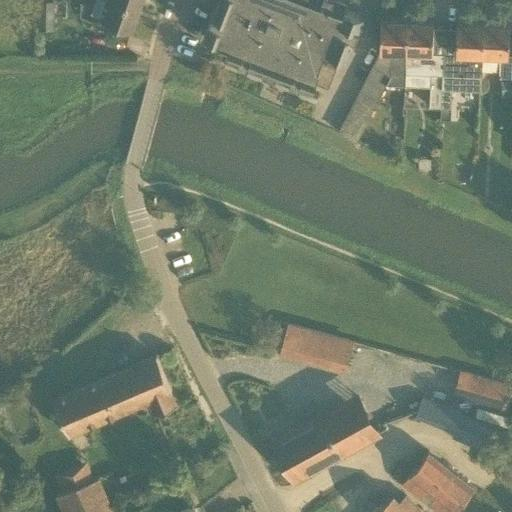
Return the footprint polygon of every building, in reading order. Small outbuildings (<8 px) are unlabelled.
[(120,0),(104,0),(98,16),(102,17),(98,26),(115,32),(118,24),(132,29),(140,7),(120,0)] [(222,0),(208,37),(229,46),(227,52),(314,85),(314,82),(328,88),(336,67),(320,61),(324,51),(341,57),(358,14),(343,8),(346,0),(222,0)] [(52,29),(53,1),(38,1),(37,29),(52,29)] [(406,66),(408,20),(381,19),(380,50),(373,65),(365,80),(383,90),(391,74),(389,73),(389,65),(406,66)] [(440,106),(443,74),(444,51),(433,51),(434,21),(408,20),(406,66),(406,72),(406,83),(431,84),(430,106),(440,106)] [(452,88),(452,75),(480,75),(481,56),(483,23),(457,22),(456,52),(444,51),(443,74),(440,106),(451,107),(452,88)] [(483,23),(481,56),(500,57),(499,76),(511,76),(511,54),(509,54),(510,24),(483,23)] [(511,79),(501,80),(502,95),(511,94),(511,79)] [(365,80),(359,91),(377,101),(383,90),(365,80)] [(372,111),(377,101),(359,91),(354,101),(372,111)] [(354,101),(349,111),(367,121),(372,111),(354,101)] [(440,106),(439,118),(450,119),(451,107),(440,106)] [(367,121),(349,111),(343,121),(361,131),(367,121)] [(361,131),(343,121),(338,131),(356,141),(361,131)] [(281,352),(346,370),(354,339),(290,322),(281,352)] [(177,405),(171,390),(172,390),(156,355),(63,392),(54,396),(70,435),(147,403),(148,404),(154,402),(158,413),(177,405)] [(504,406),(509,385),(461,371),(455,392),(504,406)] [(478,447),(486,424),(460,414),(461,412),(422,397),(415,415),(454,430),(452,436),(478,447)] [(360,442),(340,405),(275,441),(295,478),(378,433),(377,432),(360,442)] [(437,511),(455,511),(476,487),(428,451),(402,483),(421,499),(429,489),(436,494),(428,504),(437,511)] [(113,511),(100,477),(58,494),(65,511),(113,511)] [(372,511),(419,511),(406,495),(399,500),(394,494),(372,511)]
